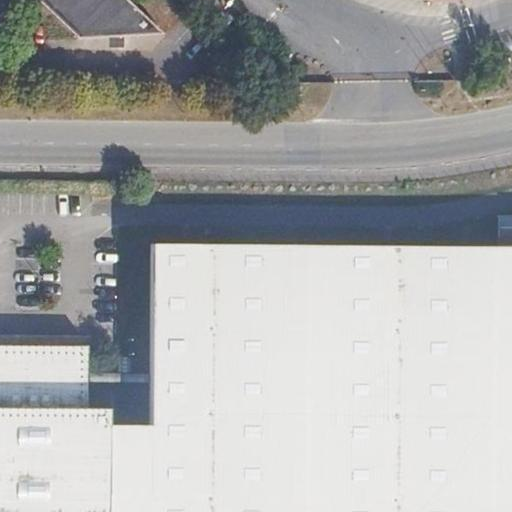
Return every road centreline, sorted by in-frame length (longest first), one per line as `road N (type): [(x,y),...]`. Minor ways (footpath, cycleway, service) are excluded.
road 1 (unclassified): [(0,146),(404,149),(511,130)]
road 2 (track): [(85,226),(116,216),(440,218),(511,199)]
